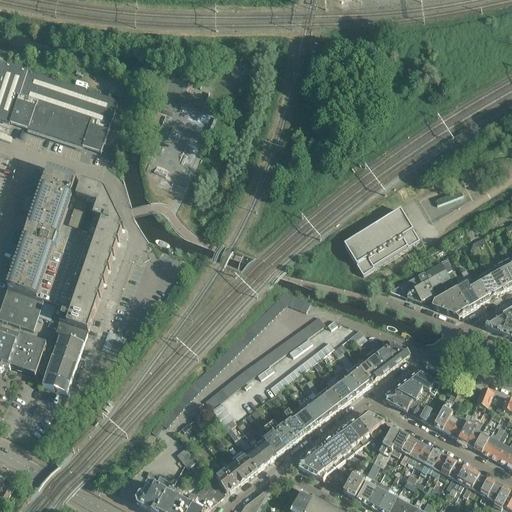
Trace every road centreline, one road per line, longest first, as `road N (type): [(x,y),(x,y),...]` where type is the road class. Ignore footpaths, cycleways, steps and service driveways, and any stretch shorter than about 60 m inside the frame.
road 1 (residential): [(24,466),(67,418),(133,236),(102,177),(36,155)]
road 2 (residential): [(364,405),(511,485)]
